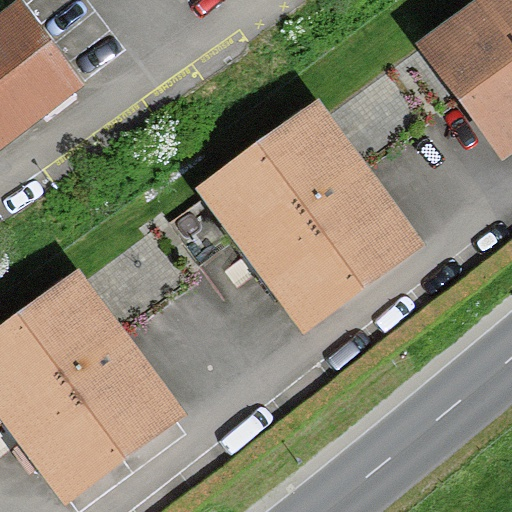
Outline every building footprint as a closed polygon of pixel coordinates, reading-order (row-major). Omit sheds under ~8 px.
[(511,0),(472,0),(393,58),(476,172),(511,145),(511,0)] [(0,139),(53,100),(0,28),(0,139)] [(380,66),(325,114),(337,127),(352,115),(371,136),(411,101),(380,66)] [(177,199),(278,342),(397,258),(296,115),(177,199)] [(80,269),(108,321),(183,282),(155,229),(80,269)] [(0,323),(0,459),(39,511),(155,427),(51,286),(0,323)]
